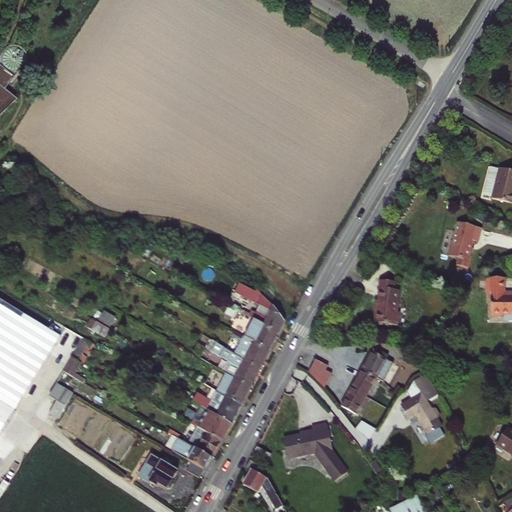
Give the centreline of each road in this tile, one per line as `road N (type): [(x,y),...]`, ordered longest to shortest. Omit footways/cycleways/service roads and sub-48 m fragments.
road 1 (secondary): [(440,94),(202,511)]
road 2 (track): [(0,470),(35,424),(166,511)]
